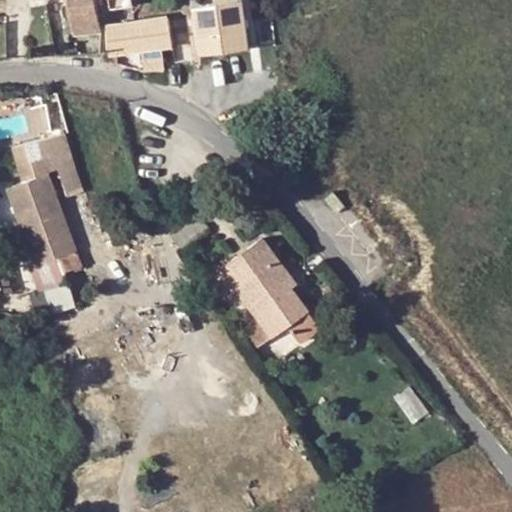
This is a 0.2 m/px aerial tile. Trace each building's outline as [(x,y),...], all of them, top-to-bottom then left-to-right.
[(100,28),(96,0),(67,0),(73,33),(100,28)] [(247,48),(240,0),(233,0),(194,7),(199,40),(200,54),(217,52),(247,48)] [(115,60),(114,50),(141,48),(143,64),(143,67),(165,65),(165,62),(164,54),(173,53),(172,45),(171,30),(180,29),(178,11),(102,19),(106,50),(107,59),(112,60),(115,60)] [(49,132),(44,103),(29,106),(34,135),(49,132)] [(97,246),(75,190),(84,187),(65,137),(31,148),(40,178),(28,182),(53,260),(47,262),(56,287),(93,274),(86,250),(97,246)] [(325,200),(336,214),(344,207),(333,193),(325,200)] [(181,254),(209,227),(193,210),(169,233),(181,254)] [(293,276),(262,237),(210,276),(226,297),(237,289),(257,314),(271,332),(273,335),(287,325),(301,343),(320,328),(307,311),(291,289),(285,282),(293,276)] [(0,255),(0,293),(31,284),(21,249),(0,255)] [(293,276),(285,282),(291,289),(298,283),(293,276)] [(254,344),(271,332),(257,314),(241,327),(254,344)] [(408,428),(431,413),(413,385),(391,398),(408,428)]
